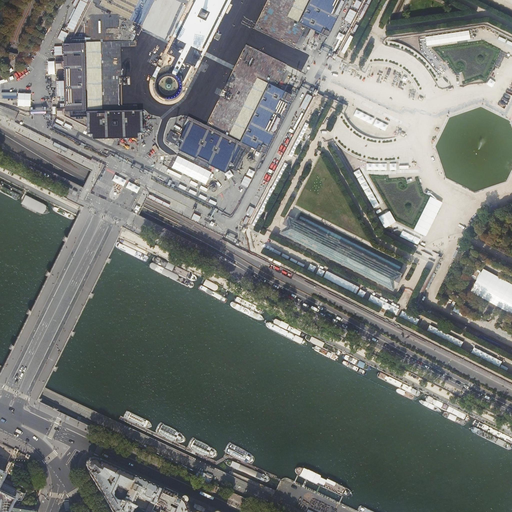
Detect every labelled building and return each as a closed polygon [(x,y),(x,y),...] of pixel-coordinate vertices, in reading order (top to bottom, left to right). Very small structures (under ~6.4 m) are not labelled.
[(309,105),(302,121),(319,121),(313,119),(313,115),(320,116),(328,99),(316,93),(309,107),(309,105)] [(390,288),(394,290),(395,287),(396,288),(398,285),(396,284),(399,279),(401,280),(402,277),(400,277),(402,274),(398,272),(387,266),(386,266),(375,260),(376,260),(375,260),(374,260),(364,255),(364,254),(363,254),(352,249),(352,248),(351,248),(340,243),(340,242),(339,242),(328,237),(329,236),(328,236),(327,236),(317,231),(317,230),(316,230),(305,225),(305,224),(304,224),(293,219),(290,217),(288,220),(286,219),(285,221),(287,222),(286,224),(284,228),(282,227),(281,229),(283,230),(281,233),(285,235),(296,240),(297,241),(308,246),(307,246),(309,247),(319,252),(320,253),(321,252),(331,258),(332,259),(332,258),(343,264),(344,265),(344,264),(355,270),(354,270),(356,271),(356,270),(366,276),(367,277),(367,276),(378,282),(379,282),(390,288)] [(0,511),(36,511),(35,511),(34,510),(26,509),(25,507),(25,506),(24,504),(23,503),(21,502),(19,502),(17,502),(18,501),(20,501),(21,501),(24,495),(16,491),(16,490),(12,488),(14,485),(6,481),(5,484),(1,482),(2,480),(2,481),(11,462),(9,461),(0,456),(0,511)] [(86,464),(86,467),(86,469),(87,470),(88,472),(89,472),(88,473),(99,492),(111,511),(115,511),(120,509),(123,501),(134,476),(100,460),(99,461),(98,460),(97,459),(96,459),(94,458),(92,458),(90,459),(88,460),(87,461),(86,463),(86,464)] [(298,475),(299,476),(306,479),(320,486),(343,496),(344,497),(347,497),(350,497),(353,496),(352,493),(350,491),(347,488),(303,468),(300,467),(297,467),(296,468),(295,470),(296,472),(297,474),(298,475)] [(146,481),(134,476),(123,501),(135,507),(135,506),(135,505),(135,504),(135,503),(134,502),(138,493),(142,495),(141,497),(141,498),(142,499),(144,496),(152,499),(150,502),(145,511),(147,511),(146,511),(151,511),(152,510),(155,505),(162,489),(157,487),(157,486),(146,481)] [(183,498),(176,495),(169,492),(162,488),(162,489),(155,505),(159,507),(160,509),(158,511),(155,511),(152,510),(151,511),(188,511),(189,511),(185,501),(184,500),(184,499),(183,498)] [(137,507),(135,507),(123,501),(120,509),(115,511),(130,511),(132,509),(133,509),(135,509),(136,509),(137,507)]
